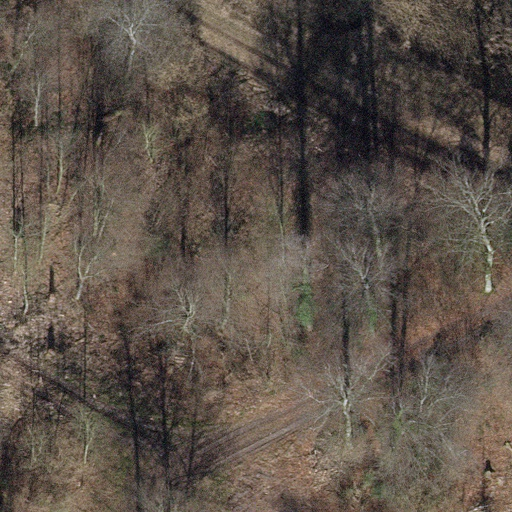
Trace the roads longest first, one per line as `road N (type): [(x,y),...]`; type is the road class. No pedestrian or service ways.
road 1 (track): [(511,307),(193,457),(136,511)]
road 2 (track): [(135,0),(358,125),(511,194)]
